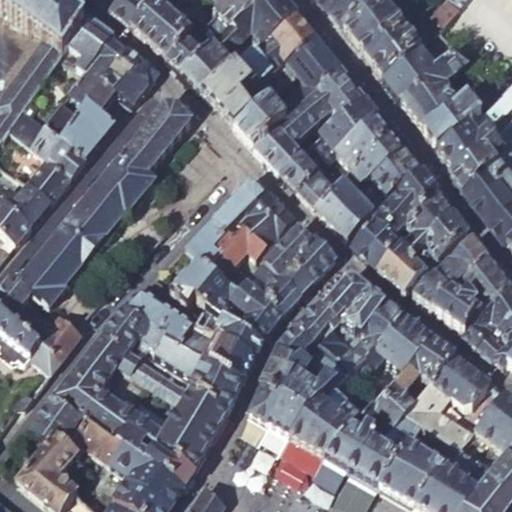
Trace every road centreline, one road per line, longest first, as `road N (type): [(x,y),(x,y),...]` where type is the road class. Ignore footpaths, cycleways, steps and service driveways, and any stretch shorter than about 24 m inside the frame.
road 1 (residential): [(249,165),(48,398),(0,468)]
road 2 (residential): [(511,277),(298,0)]
road 3 (residential): [(184,511),(277,342),(351,267)]
road 4 (residential): [(0,289),(173,86)]
road 5 (residential): [(500,386),(351,267)]
road 6 (residential): [(351,267),(249,165)]
road 7 (residential): [(173,86),(62,0)]
